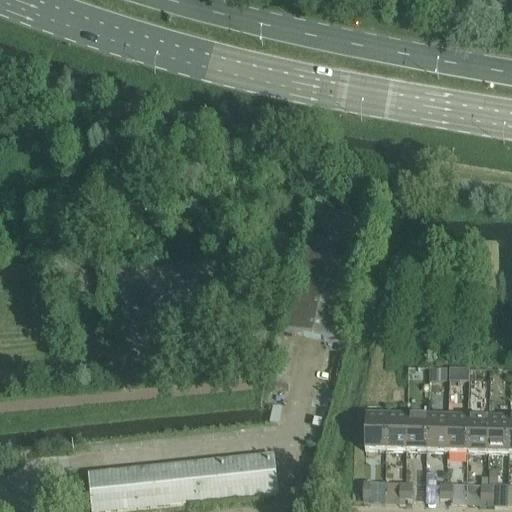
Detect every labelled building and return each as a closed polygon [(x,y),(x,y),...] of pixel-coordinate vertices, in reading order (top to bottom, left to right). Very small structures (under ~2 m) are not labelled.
[(371,231),(312,217),(284,334),(343,348),(371,231)] [(431,373),(431,385),(446,386),(446,373),(431,373)] [(450,373),(449,386),(468,386),(469,386),(469,374),(469,373),(450,373)] [(387,418),(366,417),(365,455),(386,456),(387,418)] [(407,418),(387,418),(386,456),(406,456),(407,418)] [(427,419),(407,418),(406,456),(426,457),(427,419)] [(448,419),(427,419),(426,457),(447,457),(448,419)] [(468,420),(448,419),(447,457),(467,458),(468,420)] [(489,420),(468,420),(467,458),(488,458),(489,420)] [(508,420),(489,420),(488,458),(507,459),(508,420)] [(274,459),(120,475),(89,478),(92,511),(152,511),(278,499),(274,459)] [(490,476),(490,488),(498,488),(498,476),(490,476)]
